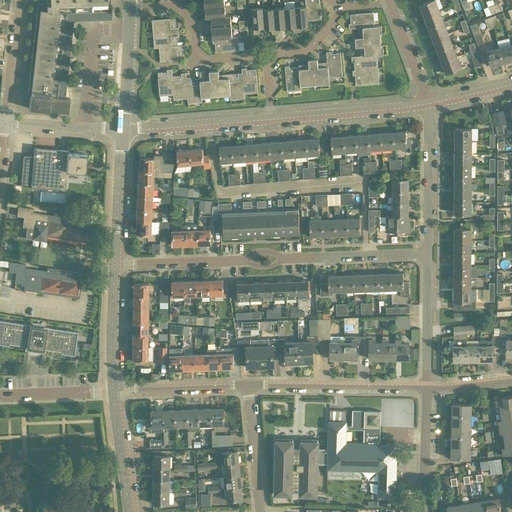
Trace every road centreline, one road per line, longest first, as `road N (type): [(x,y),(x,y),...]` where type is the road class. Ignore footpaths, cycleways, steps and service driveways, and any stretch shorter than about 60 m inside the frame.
road 1 (residential): [(425,255),(113,266)]
road 2 (residential): [(247,385),(426,387)]
road 3 (residential): [(128,6),(173,4),(211,60),(253,56),(267,66)]
road 4 (residential): [(428,103),(270,118)]
road 5 (residential): [(425,255),(428,103)]
road 6 (residential): [(270,118),(122,132)]
road 7 (residential): [(112,390),(247,385)]
road 8 (residential): [(113,266),(122,132)]
road 9 (residential): [(426,387),(425,255)]
road 10 (residential): [(259,511),(247,385)]
road 11 (residential): [(122,132),(128,6)]
road 12 (residential): [(423,511),(426,387)]
road 13 (residential): [(112,390),(113,266)]
road 14 (residential): [(19,0),(6,122)]
road 15 (residential): [(128,511),(112,390)]
